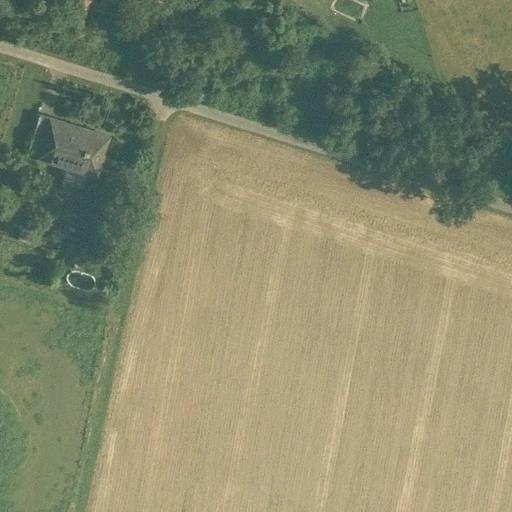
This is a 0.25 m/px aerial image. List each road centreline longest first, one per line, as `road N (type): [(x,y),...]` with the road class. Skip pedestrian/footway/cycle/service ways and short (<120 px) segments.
road 1 (unclassified): [(511,208),(0,45)]
road 2 (track): [(167,102),(76,511)]
